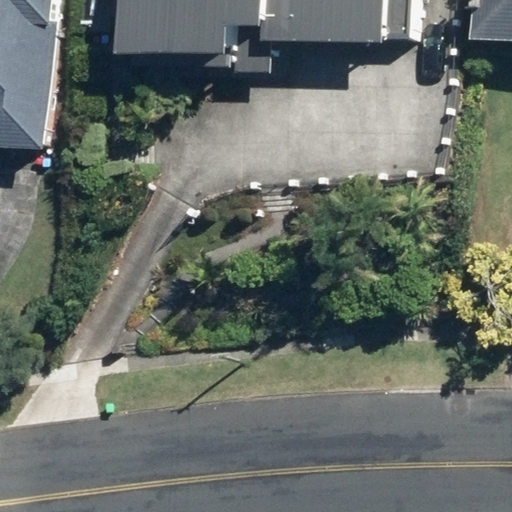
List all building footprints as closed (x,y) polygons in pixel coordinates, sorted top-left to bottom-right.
[(61,0),(0,0),(0,153),(55,155),(61,0)] [(245,0),(78,0),(74,80),(162,85),(162,94),(240,98),(245,0)] [(429,0),(303,0),(302,32),(362,35),(362,47),(427,51),(429,0)] [(511,0),(474,0),(472,48),(511,49),(511,0)] [(158,173),(150,125),(81,136),(89,184),(158,173)]
